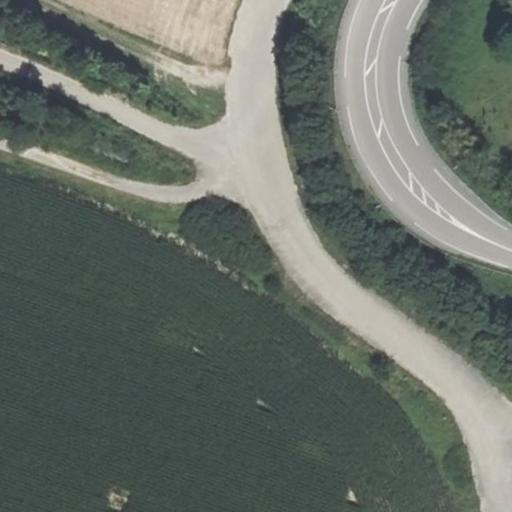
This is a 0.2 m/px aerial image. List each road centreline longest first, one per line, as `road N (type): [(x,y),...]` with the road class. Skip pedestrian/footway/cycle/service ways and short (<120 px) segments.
road 1 (track): [(269,0),(257,25),(246,162),(301,258),(374,327),(454,379),(491,435),(511,506)]
road 2 (trunk): [(373,0),(358,29),(352,80),(375,159),(397,196),(459,241),(511,259)]
road 3 (trunk): [(511,243),(425,177),(391,111),(392,40),(410,0)]
road 4 (track): [(246,162),(0,55)]
road 5 (track): [(246,162),(223,188),(186,199),(0,145)]
road 6 (track): [(37,0),(251,97)]
